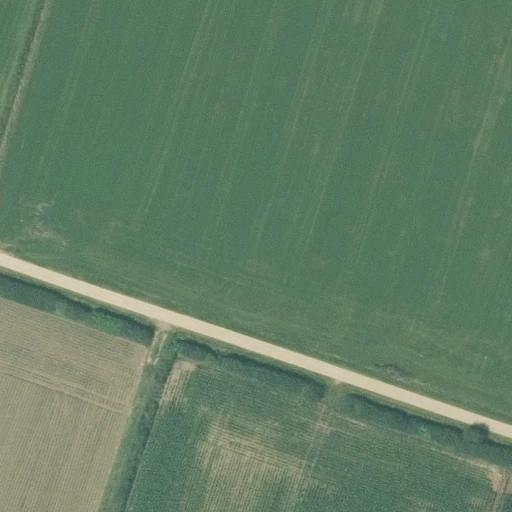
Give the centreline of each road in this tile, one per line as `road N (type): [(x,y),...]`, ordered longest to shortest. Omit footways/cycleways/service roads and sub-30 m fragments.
road 1 (unclassified): [(511,432),(0,259)]
road 2 (track): [(167,318),(101,511)]
